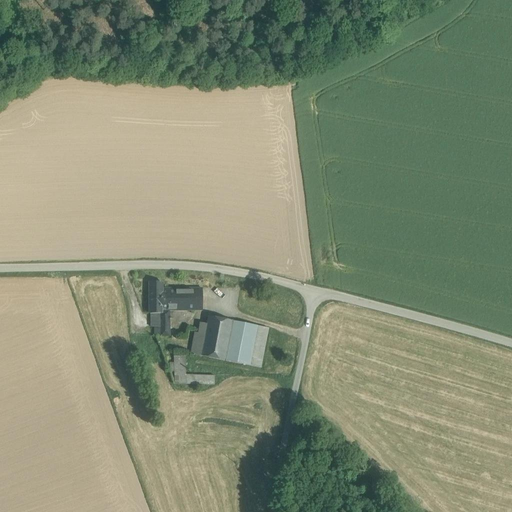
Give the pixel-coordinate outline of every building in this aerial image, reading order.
[(161,288),(161,282),(150,282),(151,314),(155,314),(162,313),(162,310),(168,311),(168,288),(161,288)] [(202,288),(168,288),(168,311),(170,311),(202,310),(202,288)] [(168,311),(162,310),(162,313),(155,314),(155,336),(170,336),(170,311),(168,311)] [(207,324),(201,356),(225,361),(233,321),(208,316),(207,324)] [(233,321),(225,361),(250,365),(257,326),(233,321)] [(201,323),(199,333),(195,333),(191,354),(201,356),(207,324),(201,323)] [(257,326),(250,365),(261,367),(268,328),(257,326)] [(185,356),(174,356),(175,384),(195,384),(195,375),(185,376),(185,356)] [(215,376),(195,375),(195,384),(215,384),(215,376)]
